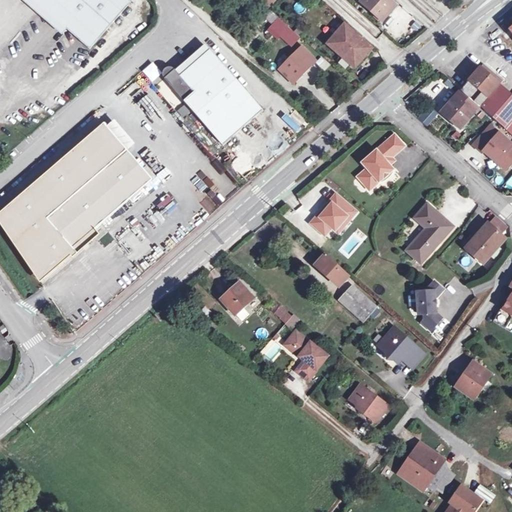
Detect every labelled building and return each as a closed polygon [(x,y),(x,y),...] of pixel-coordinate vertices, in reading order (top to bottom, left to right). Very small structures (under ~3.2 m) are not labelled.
[(132,1),(129,0),(33,0),(90,49),(132,1)] [(363,0),(362,2),(361,3),(382,21),(394,8),(385,0),(363,0)] [(279,37),(285,30),(275,22),(268,31),(277,39),(279,37)] [(372,48),(345,24),(327,44),(354,68),(372,48)] [(288,27),(285,30),(279,37),(280,36),(292,47),(300,38),(288,27)] [(299,74),(301,76),(316,61),(302,48),(280,69),(292,82),(299,74)] [(175,70),(165,79),(223,146),(264,111),(211,50),(180,76),(175,70)] [(480,107),(500,84),(503,81),(483,64),(460,90),(461,90),(480,107)] [(165,79),(175,70),(173,68),(170,68),(169,68),(168,68),(166,69),(165,69),(164,70),(164,72),(163,74),(163,75),(164,77),(165,79)] [(299,74),(292,82),(294,83),(301,76),(299,74)] [(511,94),(500,84),(480,107),(484,110),(502,126),(504,128),(511,118),(511,94)] [(480,107),(461,90),(442,112),(461,128),(475,113),(480,107)] [(140,101),(152,113),(159,106),(148,94),(140,101)] [(428,105),(417,118),(427,126),(438,113),(428,105)] [(484,110),(480,107),(475,113),(478,116),(484,110)] [(294,136),(301,131),(290,113),(283,118),(294,136)] [(177,128),(185,139),(192,133),(183,123),(177,128)] [(511,134),(504,128),(502,126),(497,131),(507,140),(511,134)] [(142,167),(108,127),(0,219),(0,222),(14,245),(24,236),(48,270),(94,230),(153,180),(151,178),(142,167)] [(395,135),(363,163),(368,169),(358,177),(368,189),(378,180),(379,182),(393,170),(390,165),(384,160),(388,157),(389,158),(391,158),(392,157),(405,146),(395,135)] [(388,157),(384,160),(390,165),(395,161),(392,157),(391,158),(389,158),(388,157)] [(150,159),(142,167),(151,178),(160,170),(150,159)] [(212,191),(219,185),(203,168),(192,179),(200,188),(204,184),(212,191)] [(378,180),(368,189),(370,190),(379,182),(378,180)] [(166,214),(176,204),(165,194),(155,205),(166,214)] [(318,215),(311,224),(325,236),(332,228),(335,231),(347,217),(350,220),(357,212),(336,194),(330,202),(332,204),(320,217),(318,215)] [(210,196),(201,201),(208,213),(217,208),(210,196)] [(332,204),(330,202),(318,215),(320,217),(332,204)] [(421,263),(452,227),(428,205),(416,219),(428,229),(408,251),(421,263)] [(350,220),(347,217),(335,231),(339,233),(350,220)] [(505,239),(500,234),(506,228),(495,218),(489,225),(488,224),(467,249),(483,263),(505,239)] [(24,236),(14,245),(40,281),(72,254),(74,256),(98,236),(94,230),(48,270),(24,236)] [(137,248),(139,237),(131,236),(129,246),(137,248)] [(349,275),(326,254),(316,266),(339,287),(349,275)] [(443,290),(434,283),(428,290),(428,292),(418,292),(419,314),(424,314),(424,320),(422,322),(431,330),(441,318),(436,313),(435,297),(437,297),(443,290)] [(254,299),(241,284),(222,300),(236,316),(254,299)] [(511,318),(511,285),(511,288),(511,296),(505,309),(502,308),(494,322),(505,329),(511,318)] [(369,313),(375,306),(353,287),(340,301),(363,321),(369,313)] [(511,291),(502,308),(505,309),(511,296),(511,291)] [(281,318),(286,311),(272,298),(266,305),(281,318)] [(383,313),(375,306),(369,313),(377,320),(383,313)] [(292,315),(286,311),(281,318),(286,322),(292,315)] [(379,347),(385,352),(396,362),(398,364),(402,359),(408,365),(420,350),(395,329),(390,335),(389,334),(384,339),(385,340),(379,347)] [(296,331),(286,343),(301,355),(299,357),(304,361),(296,371),(309,381),(328,357),(296,331)] [(286,343),(284,346),(299,357),(301,355),(286,343)] [(274,344),(264,356),(270,361),(280,349),(274,344)] [(425,355),(420,350),(408,365),(413,369),(425,355)] [(387,361),(396,362),(385,352),(387,361)] [(458,388),(474,399),(490,374),(475,364),(458,388)] [(361,386),(349,400),(358,407),(366,412),(364,414),(376,423),(389,406),(361,386)] [(421,444),(406,467),(419,475),(413,483),(424,490),(427,486),(441,465),(444,460),(421,444)] [(427,486),(434,491),(448,470),(441,465),(427,486)] [(401,475),(413,483),(419,475),(406,467),(401,475)] [(475,492),(491,502),(496,495),(479,484),(475,492)] [(473,511),(482,501),(461,486),(450,502),(453,504),(447,511),(473,511)] [(435,509),(441,498),(434,494),(428,505),(435,509)]
